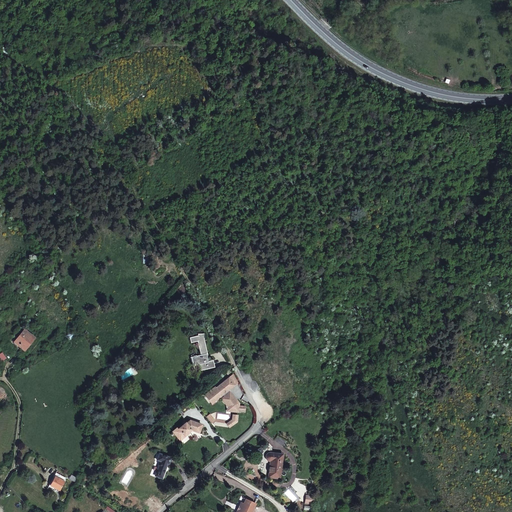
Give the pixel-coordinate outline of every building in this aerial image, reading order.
[(200,364),(201,370),(217,367),(215,360),(208,362),(206,355),(209,354),(206,338),(207,333),(199,335),(200,337),(191,339),(192,343),(198,342),(201,356),(193,358),(195,365),(200,364)] [(18,358),(30,364),(37,350),(25,343),(18,358)] [(229,391),(236,386),(230,379),(217,389),(216,388),(205,396),(210,402),(214,400),(215,402),(223,396),(225,397),(223,398),(227,404),(229,402),(232,406),(231,412),(238,413),(239,405),(229,391)] [(227,412),(231,412),(232,406),(229,402),(227,404),(223,398),(222,399),(228,407),(227,412)] [(237,417),(233,416),(232,421),(226,424),(229,429),(236,423),(237,417)] [(197,433),(200,425),(189,421),(183,426),(182,425),(177,429),(176,428),(171,432),(178,440),(183,436),(189,430),(197,433)] [(281,481),(285,457),(273,456),(272,456),(271,456),(270,457),(269,458),(268,459),(268,460),(269,461),(270,462),(271,463),(272,463),(269,479),(281,481)] [(167,467),(169,467),(171,462),(160,458),(157,465),(161,466),(156,480),(162,482),(167,467)] [(55,477),(56,478),(51,488),(61,493),(67,479),(56,474),(55,477)] [(75,483),(77,478),(71,474),(69,478),(75,483)] [(253,511),(257,505),(247,500),(245,503),(243,504),(239,511),(253,511)]
